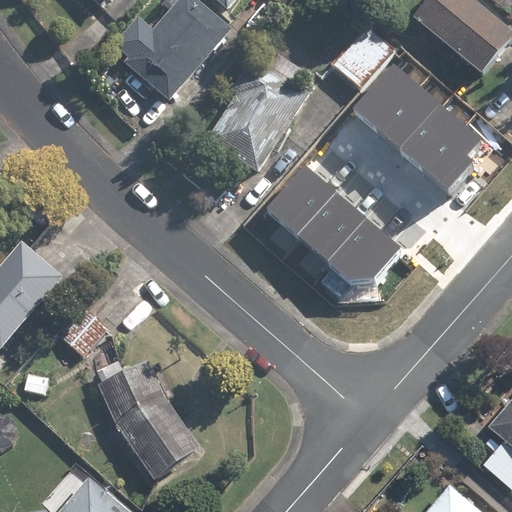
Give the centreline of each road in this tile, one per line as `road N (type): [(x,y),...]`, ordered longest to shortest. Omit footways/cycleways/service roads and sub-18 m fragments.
road 1 (residential): [(0,67),(58,135),(368,417)]
road 2 (residential): [(368,417),(511,253)]
road 3 (residential): [(287,511),(368,417)]
